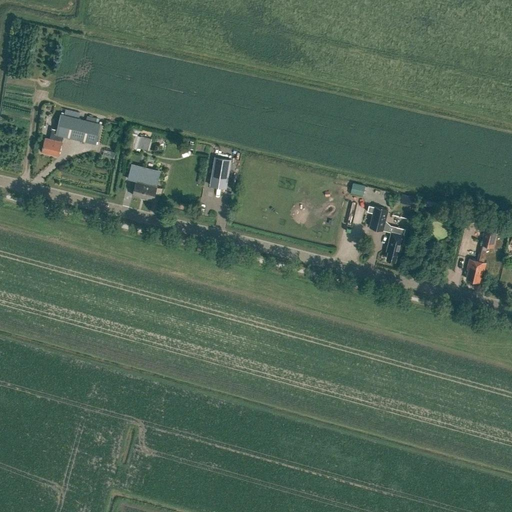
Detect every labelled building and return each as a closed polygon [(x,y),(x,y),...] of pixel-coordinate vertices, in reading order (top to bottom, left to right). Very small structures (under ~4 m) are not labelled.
[(101,124),(61,115),(57,131),(52,129),(50,139),(44,138),(41,152),(59,156),(63,136),(96,143),(101,124)] [(147,151),(150,138),(129,133),(126,146),(147,151)] [(225,189),(230,161),(215,158),(210,186),(225,189)] [(152,183),(157,166),(145,163),(141,180),(135,178),(131,193),(154,199),(157,184),(152,183)] [(365,185),(353,182),(350,193),(363,196),(365,185)] [(411,203),(412,195),(399,193),(398,202),(411,203)] [(369,225),(383,228),(387,208),(374,205),(368,203),(367,210),(372,211),(369,225)] [(448,210),(458,213),(460,206),(450,204),(448,210)] [(485,222),(480,244),(494,247),(499,226),(485,222)] [(389,246),(386,257),(396,259),(398,251),(399,251),(404,233),(402,232),(404,228),(397,226),(396,231),(391,229),(387,246),(389,246)] [(468,267),(466,277),(480,280),(483,268),(484,268),(486,261),(469,257),(467,266),(468,267)]
